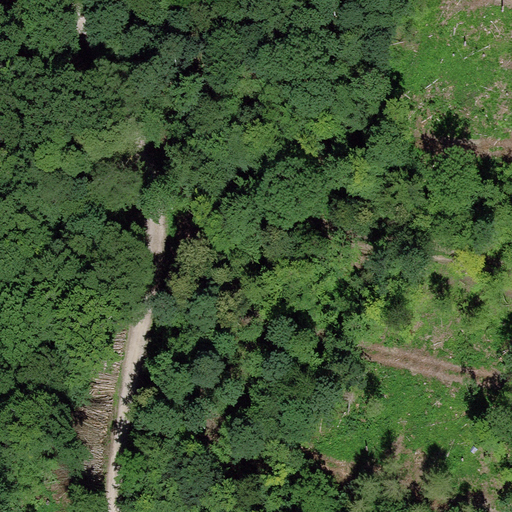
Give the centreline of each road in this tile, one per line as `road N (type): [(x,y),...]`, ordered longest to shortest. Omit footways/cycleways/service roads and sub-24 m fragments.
road 1 (track): [(112,511),(113,449),(153,259),(155,211),(135,129),(62,0)]
road 2 (track): [(135,129),(76,238),(10,312)]
